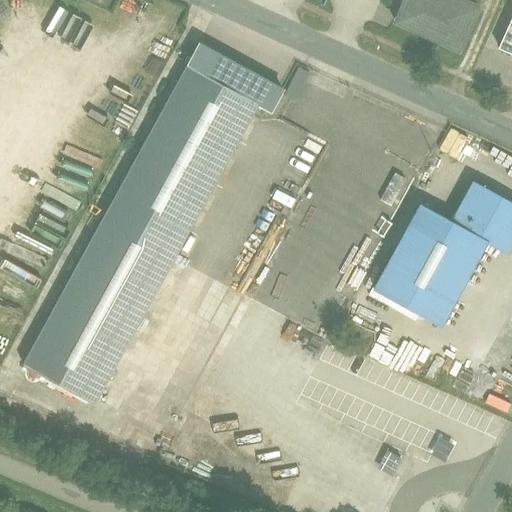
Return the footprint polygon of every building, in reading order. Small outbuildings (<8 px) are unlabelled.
[(471,0),(401,0),(390,25),(457,54),(479,4),(471,1),(471,0)] [(511,15),(498,46),(511,52),(511,15)] [(197,44),(23,363),(95,402),(256,108),(267,114),(281,89),(197,44)] [(295,100),(306,70),(294,66),(283,95),(295,100)] [(419,209),(377,290),(442,325),(484,245),(506,256),(511,244),(511,204),(468,181),(446,223),(419,209)]
